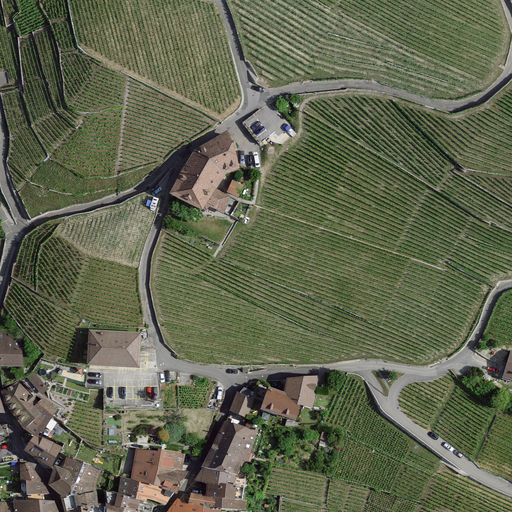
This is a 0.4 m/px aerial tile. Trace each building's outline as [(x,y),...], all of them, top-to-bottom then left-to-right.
[(239,167),(228,134),(197,152),(174,194),(204,209),(208,202),(224,210),(230,197),(217,191),(226,173),(239,167)] [(245,186),(234,181),(230,192),(240,196),(245,186)] [(140,334),(91,332),(90,362),(138,365),(140,334)] [(5,333),(0,333),(0,352),(1,366),(22,365),(21,338),(6,339),(5,333)] [(35,370),(27,376),(44,393),(49,387),(35,370)] [(285,396),(268,391),(261,409),(295,421),(299,405),(311,408),(316,378),(288,380),(285,396)] [(21,386),(5,392),(9,405),(26,429),(38,435),(41,431),(44,432),(57,410),(45,400),(41,405),(21,386)] [(252,400),(238,394),(230,411),(245,417),(252,400)] [(215,511),(216,510),(242,510),(243,503),(229,502),(230,489),(232,475),(239,459),(245,461),(257,425),(250,423),(246,432),(224,424),(202,471),(195,482),(207,485),(204,498),(214,498),(214,506),(187,502),(186,506),(176,502),(167,511),(215,511)] [(61,447),(34,435),(26,450),(51,465),(61,447)] [(133,511),(138,500),(145,502),(147,497),(166,503),(169,499),(163,496),(165,492),(167,489),(176,492),(181,478),(184,454),(162,452),(162,455),(139,450),(132,481),(123,478),(121,496),(113,494),(106,494),(106,506),(96,506),(95,493),(96,483),(101,469),(71,458),(65,472),(57,469),(51,487),(64,496),(67,511),(133,511)] [(24,467),(16,467),(16,483),(20,483),(21,494),(40,493),(24,467)] [(56,511),(55,499),(16,503),(16,511),(56,511)] [(14,511),(14,502),(0,502),(0,511),(14,511)]
